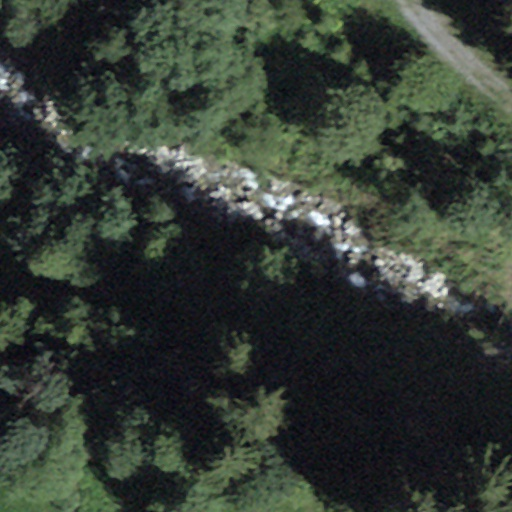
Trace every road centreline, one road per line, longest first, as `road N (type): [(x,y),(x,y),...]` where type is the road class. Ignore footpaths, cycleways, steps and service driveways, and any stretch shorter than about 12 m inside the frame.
road 1 (track): [(397,0),(455,247),(426,362),(404,387),(359,410),(190,449),(150,492),(146,511)]
road 2 (track): [(0,262),(304,336),(404,387)]
